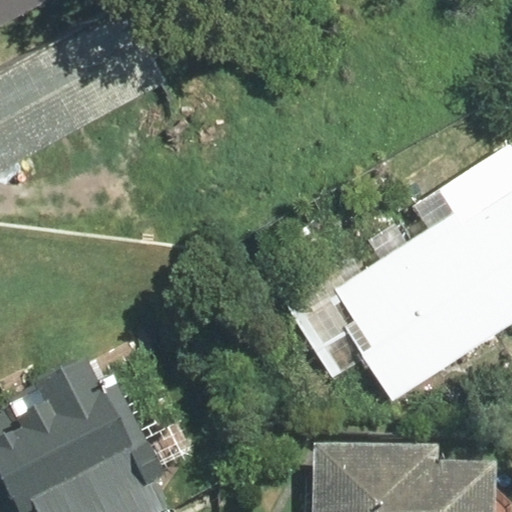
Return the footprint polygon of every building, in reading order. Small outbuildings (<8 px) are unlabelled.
[(111,0),(0,61),(0,166),(157,80),(112,0),(111,0)] [(186,136),(213,186),(289,145),(262,95),(186,136)] [(511,142),(508,137),(412,202),(427,225),(349,277),(337,260),(278,300),(332,380),(361,360),(390,402),(511,319),(511,142)] [(172,511),(112,392),(98,399),(83,368),(0,409),(0,502),(4,511),(172,511)] [(488,511),(490,453),(305,449),(303,511),(488,511)]
